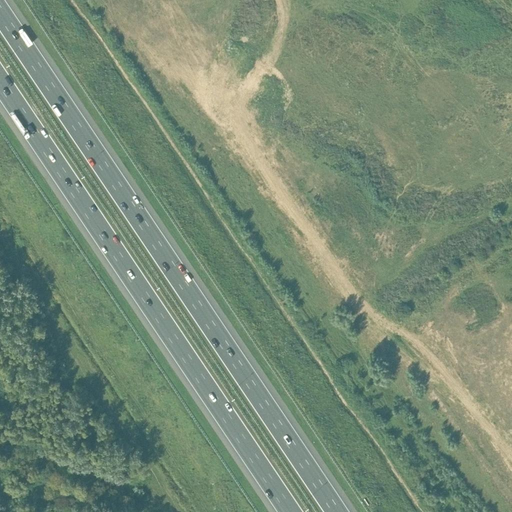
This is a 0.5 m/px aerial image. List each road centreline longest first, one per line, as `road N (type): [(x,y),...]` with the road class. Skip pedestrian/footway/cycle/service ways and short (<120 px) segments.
road 1 (motorway): [(335,511),(0,12)]
road 2 (motorway): [(0,81),(291,511)]
